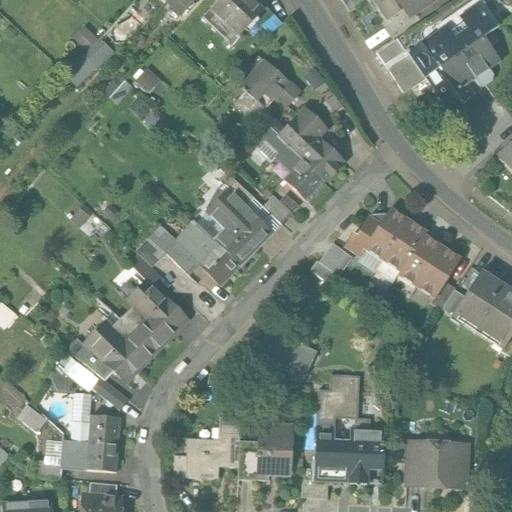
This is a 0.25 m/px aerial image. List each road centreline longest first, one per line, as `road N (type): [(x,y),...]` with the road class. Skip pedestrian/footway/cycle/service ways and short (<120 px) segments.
road 1 (residential): [(153,511),(148,434),(176,375),(370,190),(401,149)]
road 2 (residential): [(305,0),(401,149)]
